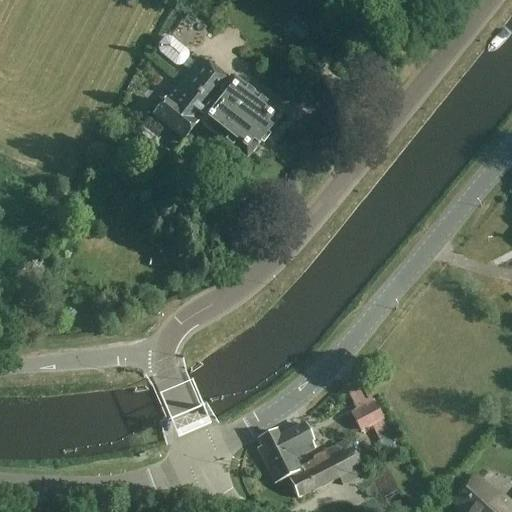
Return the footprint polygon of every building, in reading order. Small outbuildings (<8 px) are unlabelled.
[(212,106),(261,144),(281,119),(231,80),(229,83),(199,59),(194,66),(188,61),(188,59),(188,57),(188,56),(187,54),(173,43),(171,42),(169,42),(167,42),(165,42),(163,43),(161,45),(160,46),(160,47),(159,49),(159,50),(159,52),(159,53),(159,54),(159,55),(160,57),(161,58),(162,59),(173,69),(176,69),(177,69),(179,69),(182,69),(188,74),(180,83),(210,108),(212,106)] [(210,108),(180,83),(153,118),(183,143),(198,124),(246,163),(261,144),(212,106),(210,108)] [(369,405),(358,384),(346,391),(357,412),(351,415),(362,435),(372,429),(382,448),(393,442),(372,404),(369,405)] [(274,487),(286,481),(300,474),(299,472),(294,462),(315,452),(304,429),(281,440),(277,435),(258,444),(264,455),(259,457),(274,487)] [(314,465),(299,472),(300,474),(286,481),(297,502),(338,481),(343,489),(364,478),(349,445),(312,462),(314,465)] [(511,511),(511,504),(502,497),(500,499),(475,477),(451,503),(460,511),(511,511)]
